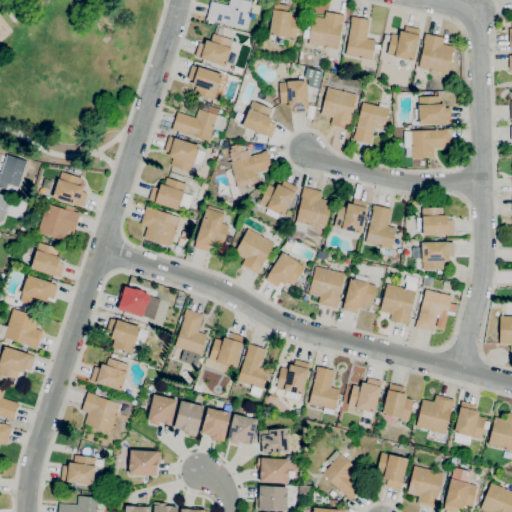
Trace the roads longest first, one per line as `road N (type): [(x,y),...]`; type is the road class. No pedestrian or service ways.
road 1 (residential): [(511,379),(298,328),(206,281),(103,248)]
road 2 (residential): [(425,0),(464,11),(478,39),(484,276),(461,369)]
road 3 (residential): [(103,248),(29,469),(27,511)]
road 4 (residential): [(180,0),(103,248)]
road 5 (residential): [(482,182),(396,180),(308,151)]
